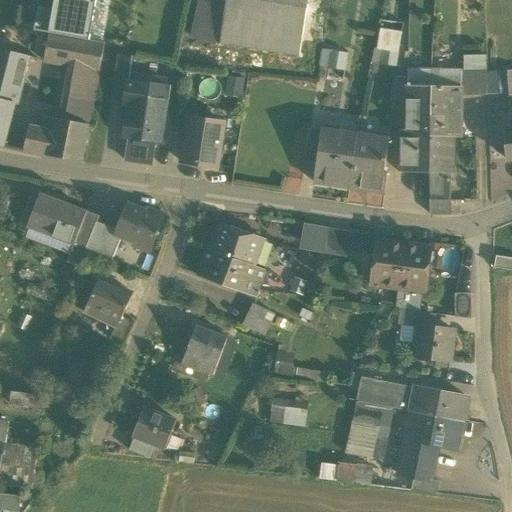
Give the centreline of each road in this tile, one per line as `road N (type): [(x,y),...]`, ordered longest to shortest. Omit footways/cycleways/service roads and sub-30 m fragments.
road 1 (residential): [(0,159),(189,194),(447,227),(511,203)]
road 2 (track): [(506,511),(503,452),(480,380),(486,217)]
